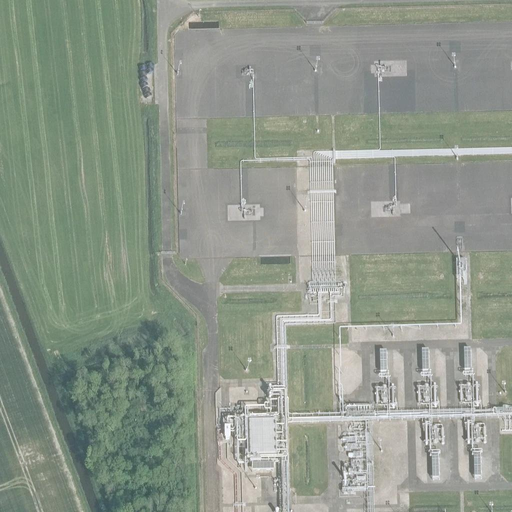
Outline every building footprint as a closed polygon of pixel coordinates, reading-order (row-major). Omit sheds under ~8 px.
[(372,79),(404,78),(403,62),(372,62),(372,66),(367,66),(367,75),(372,75),(372,79)] [(398,219),(398,216),(407,216),(407,206),(397,206),(397,202),(368,203),(368,220),(398,219)] [(260,218),(260,210),(257,210),(257,206),(224,207),(225,223),(258,222),(258,218),(260,218)] [(410,414),(444,413),(443,355),(438,355),(438,350),(412,351),(412,356),(408,356),(410,414)] [(452,415),(486,414),(484,354),(481,354),(481,350),(454,350),(454,354),(450,355),(452,415)] [(368,415),(402,414),(400,356),(396,356),(396,351),(370,352),(370,357),(367,357),(368,415)] [(488,421),(454,422),(455,478),(464,486),(481,485),(489,477),(488,421)] [(447,478),(446,423),(412,423),(414,478),(422,486),(440,486),(447,478)]
